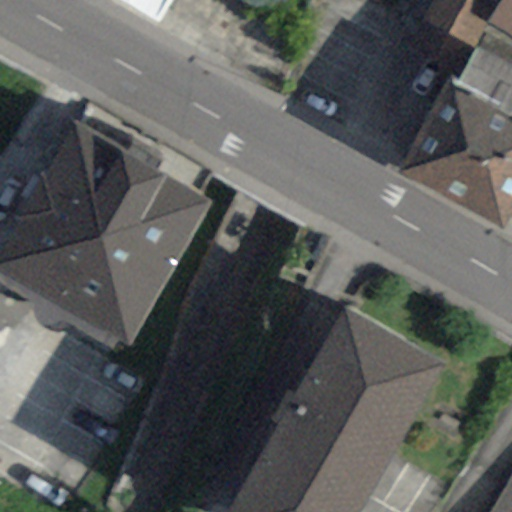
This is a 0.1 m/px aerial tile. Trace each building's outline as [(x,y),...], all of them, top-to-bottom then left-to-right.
[(131,0),(160,18),(171,0),(131,0)] [(511,0),(499,0),(494,12),(511,21),(511,0)] [(511,109),(452,75),(402,162),(494,214),(511,183),(511,109)] [(75,123),(7,240),(137,315),(205,199),(75,123)] [(357,305),(239,504),(253,511),(353,511),(445,357),(357,305)] [(511,511),(511,487),(496,511),(511,511)]
